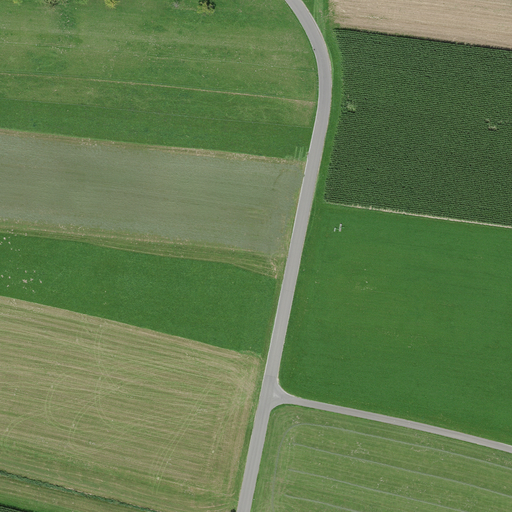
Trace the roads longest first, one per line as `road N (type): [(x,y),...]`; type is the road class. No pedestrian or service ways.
road 1 (tertiary): [(245,511),(326,82),(318,35),(294,0)]
road 2 (track): [(270,392),(511,449)]
